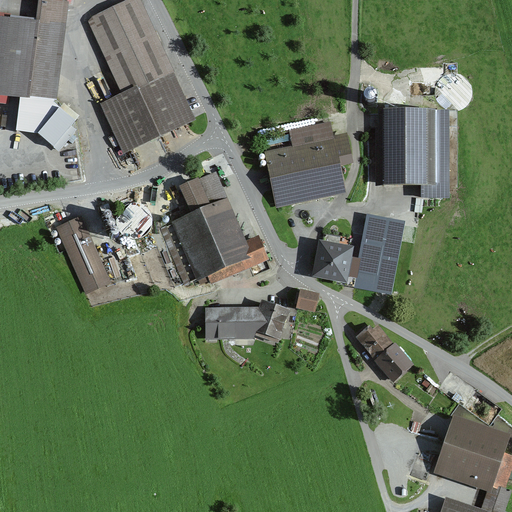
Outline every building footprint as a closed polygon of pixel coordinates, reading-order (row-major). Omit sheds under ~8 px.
[(36,0),(34,25),(0,20),(0,96),(55,104),(68,0),(36,0)] [(124,94),(101,105),(125,154),(196,120),(138,0),(90,23),(124,94)] [(439,78),(438,109),(470,110),(472,80),(439,78)] [(446,113),(379,113),(380,185),(421,185),(421,198),(447,198),(446,113)] [(289,147),(265,153),(277,205),(343,191),(337,163),(345,161),(340,135),(329,137),(326,120),(285,129),(289,147)] [(180,217),(168,222),(199,292),(266,262),(256,240),(246,245),(214,174),(181,189),(185,198),(174,203),(180,217)] [(115,223),(135,242),(156,221),(135,202),(115,223)] [(81,217),(59,227),(86,294),(109,284),(81,217)] [(360,253),(320,245),(314,275),(358,283),(357,287),(387,293),(397,242),(385,240),(389,221),(367,217),(360,253)] [(317,297),(300,293),(296,311),(313,314),(317,297)] [(256,310),(206,310),(206,341),(256,341),(275,347),(289,312),(262,303),(256,310)] [(378,363),(393,350),(378,330),(373,334),(371,331),(360,340),(378,363)] [(395,348),(393,350),(378,363),(394,382),(413,368),(395,348)] [(482,510),(445,499),(440,511),(503,511),(509,495),(503,493),(511,464),(511,457),(501,454),(507,435),(451,418),(434,473),(488,490),(482,510)]
